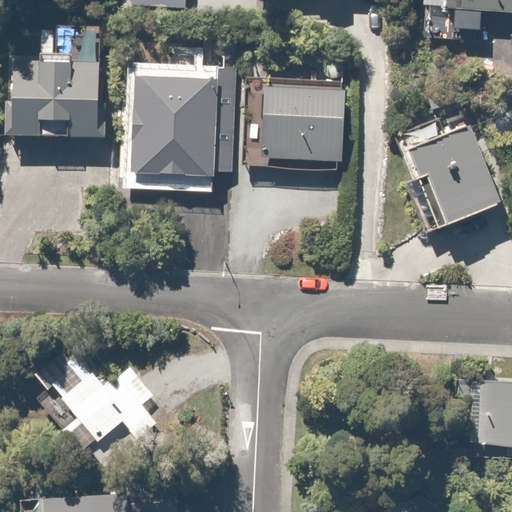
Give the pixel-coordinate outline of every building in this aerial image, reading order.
[(511,0),(454,0),(454,7),(446,7),(446,22),(432,22),(432,39),(466,39),(466,32),(482,32),(482,13),(511,12),(511,0)] [(112,60),(20,59),(20,96),(14,96),(13,139),(111,141),(112,60)] [(352,81),(244,78),(241,169),(349,172),(352,81)] [(230,79),(138,79),(139,179),(223,179),(223,145),(230,145),(230,79)] [(511,199),(478,126),(427,150),(439,177),(444,175),(467,224),(511,203),(511,199)] [(52,384),(35,400),(64,432),(71,426),(111,472),(166,424),(117,368),(108,376),(78,342),(42,373),(52,384)] [(511,382),(494,381),(494,387),(474,387),(471,457),(511,458),(511,382)] [(185,511),(185,490),(41,495),(41,508),(29,509),(29,511),(185,511)] [(439,511),(424,490),(403,505),(395,494),(373,509),(375,511),(439,511)]
